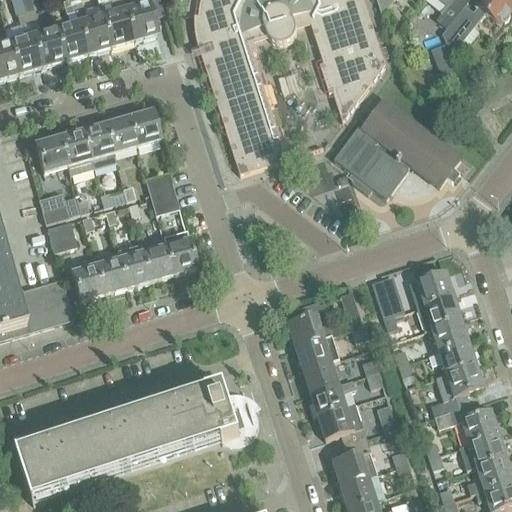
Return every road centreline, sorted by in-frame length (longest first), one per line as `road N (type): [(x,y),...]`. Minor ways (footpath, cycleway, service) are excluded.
road 1 (residential): [(0,382),(242,307)]
road 2 (residential): [(242,307),(470,229)]
road 3 (residential): [(242,307),(171,83)]
road 4 (residential): [(307,511),(242,307)]
road 5 (residential): [(0,129),(171,83)]
road 6 (residential): [(511,344),(470,229)]
